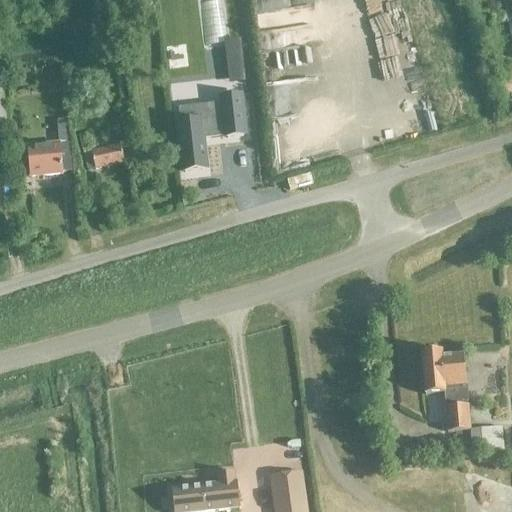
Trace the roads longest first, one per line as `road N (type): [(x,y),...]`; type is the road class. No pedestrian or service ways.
road 1 (unclassified): [(0,363),(293,282),(511,187)]
road 2 (unclassified): [(511,141),(0,289)]
